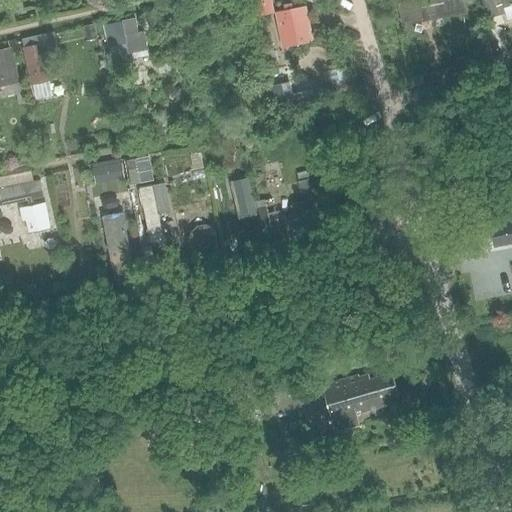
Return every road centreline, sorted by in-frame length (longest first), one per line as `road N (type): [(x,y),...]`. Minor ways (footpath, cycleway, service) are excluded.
road 1 (track): [(0,366),(291,289),(418,210)]
road 2 (unclassified): [(506,511),(418,210),(511,147)]
road 3 (track): [(418,210),(356,0)]
road 4 (track): [(511,67),(384,91)]
